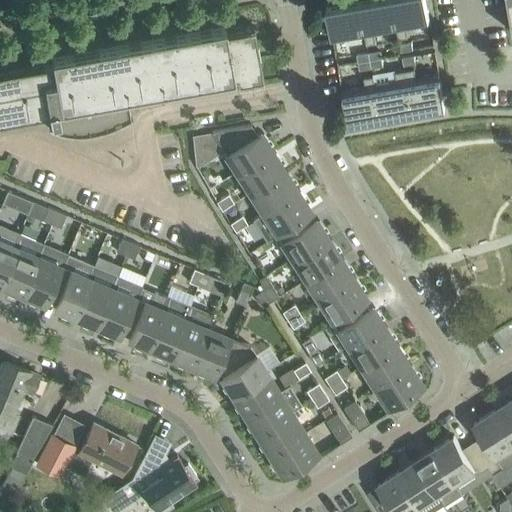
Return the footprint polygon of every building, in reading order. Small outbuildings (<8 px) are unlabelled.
[(365,34),(366,34),(360,0),(354,0),(327,5),(333,40),(365,34)] [(367,44),(376,42),(375,33),(397,29),(398,28),(392,0),(360,0),(366,34),(365,34),(367,44)] [(407,27),(430,23),(426,0),(392,0),(398,28),(397,29),(399,38),(408,36),(407,27)] [(225,30),(224,24),(73,51),(71,42),(38,48),(42,71),(0,78),(0,120),(49,111),(52,129),(50,128),(49,129),(61,134),(75,136),(83,136),(100,133),(106,132),(118,127),(133,119),(132,118),(130,119),(126,94),(233,75),(233,74),(236,74),(237,80),(262,76),(253,25),(225,30)] [(413,49),(412,41),(400,43),(402,51),(413,49)] [(382,57),(381,49),(369,52),(370,59),(382,57)] [(370,59),(369,52),(357,54),(358,62),(370,59)] [(416,62),(414,55),(403,57),(404,65),(416,62)] [(383,65),(382,57),(370,59),(372,67),(383,65)] [(372,67),(370,59),(358,62),(360,70),(372,67)] [(416,77),(415,68),(405,69),(413,114),(446,108),(439,73),(416,77)] [(381,120),(413,114),(405,69),(395,71),(397,81),(375,85),(381,120)] [(348,126),(381,120),(375,85),(374,75),(364,77),(366,86),(342,90),(348,126)] [(239,174),(273,152),(265,140),(262,142),(251,124),(212,131),(239,174)] [(251,193),(285,171),(273,152),(239,174),(251,193)] [(264,212),(297,191),(285,171),(251,193),(264,212)] [(297,191),(264,212),(256,217),(253,219),(267,240),(277,234),(276,231),(309,210),(297,191)] [(216,201),(222,210),(234,202),(228,194),(216,201)] [(52,224),(57,210),(48,207),(43,220),(52,224)] [(61,227),(66,214),(57,210),(52,224),(61,227)] [(295,261),(328,239),(320,227),(318,228),(317,227),(307,212),(310,210),(309,210),(276,231),(295,261)] [(230,223),(236,231),(247,224),(242,215),(230,223)] [(0,283),(3,284),(18,247),(14,245),(18,234),(0,225),(0,283)] [(24,293),(44,245),(18,234),(14,245),(18,247),(3,284),(24,293)] [(126,255),(131,242),(122,238),(116,251),(126,255)] [(307,280),(340,258),(328,239),(295,261),(307,280)] [(134,258),(140,245),(131,242),(126,255),(134,258)] [(63,266),(67,255),(44,245),(24,293),(45,302),(60,265),(63,266)] [(60,265),(45,302),(47,299),(54,302),(53,305),(54,306),(62,309),(63,309),(63,310),(77,315),(93,278),(89,277),(93,265),(67,255),(63,266),(60,265)] [(319,299),(353,277),(340,258),(307,280),(319,299)] [(114,287),(113,287),(118,275),(93,265),(89,277),(93,278),(77,315),(98,324),(114,287)] [(198,285),(203,272),(194,268),(188,281),(198,285)] [(207,289),(212,276),(203,272),(198,285),(207,289)] [(135,296),(140,285),(118,275),(113,287),(114,287),(98,324),(119,333),(135,296)] [(263,289),(271,301),(279,295),(271,284),(266,275),(264,276),(259,279),(261,283),(260,284),(263,289)] [(332,318),(365,297),(353,277),(319,299),(332,318)] [(245,305),(253,285),(244,281),(236,301),(245,305)] [(262,306),(271,301),(263,289),(255,294),(262,306)] [(135,296),(119,333),(119,334),(121,330),(129,334),(127,337),(133,339),(135,340),(137,341),(151,347),(166,309),(161,307),(166,297),(154,292),(150,302),(135,296)] [(166,309),(151,347),(172,356),(188,319),(185,318),(190,306),(166,296),(166,297),(161,307),(166,309)] [(372,314),(363,299),(366,297),(365,297),(332,318),(334,322),(326,327),(340,349),(348,344),(350,347),(384,326),(376,313),(373,315),(373,314),(372,314)] [(287,319),(299,312),(294,303),(282,311),(287,319)] [(213,316),(190,306),(185,318),(188,319),(172,356),(193,364),(209,327),(208,327),(213,316)] [(287,319),(293,328),(305,320),(299,312),(287,319)] [(363,367),(396,345),(384,326),(350,347),(363,367)] [(209,327),(193,364),(214,373),(230,336),(209,327)] [(234,395),(268,374),(250,345),(230,336),(214,373),(215,374),(216,370),(225,374),(229,381),(227,383),(234,395)] [(324,359),(310,336),(302,342),(316,364),(324,359)] [(269,344),(256,351),(266,369),(279,362),(269,344)] [(375,386),(408,364),(396,345),(363,367),(375,386)] [(39,374),(3,360),(0,369),(0,427),(11,432),(17,416),(12,414),(22,387),(32,391),(39,374)] [(305,362),(303,363),(293,370),(299,378),(311,371),(305,362)] [(408,364),(375,386),(390,409),(402,401),(400,398),(421,384),(408,364)] [(330,385),(341,378),(336,369),(324,377),(330,385)] [(247,415),(281,393),(268,374),(234,395),(247,415)] [(341,378),(330,385),(335,394),(347,386),(341,378)] [(312,398),(324,391),(318,383),(306,390),(312,398)] [(324,391),(312,398),(317,407),(329,399),(324,391)] [(259,434),(293,413),(281,393),(247,415),(259,434)] [(343,406),(358,429),(369,422),(354,399),(343,406)] [(511,401),(496,412),(495,409),(494,410),(511,437),(511,401)] [(493,473),(511,460),(511,437),(494,410),(474,423),(483,436),(473,443),(493,473)] [(340,442),(352,435),(337,412),(326,419),(340,442)] [(271,453),(305,432),(293,413),(259,434),(271,453)] [(32,415),(16,451),(32,457),(52,424),(32,415)] [(73,445),(64,464),(84,474),(93,457),(121,471),(135,444),(93,422),(80,448),(73,445)] [(64,464),(73,445),(74,443),(53,432),(37,464),(50,471),(55,460),(64,464)] [(305,432),(271,453),(283,473),(305,460),(307,463),(319,455),(305,432)] [(493,473),(473,443),(463,449),(454,436),(434,448),(457,483),(458,483),(456,481),(475,469),(477,473),(488,467),(492,473),(493,473)] [(457,483),(434,448),(416,460),(439,495),(444,503),(445,504),(463,492),(457,483)] [(170,501),(197,483),(194,479),(198,477),(188,463),(184,465),(177,454),(162,463),(143,454),(131,477),(97,500),(105,511),(114,511),(117,510),(118,511),(121,511),(132,505),(129,502),(145,492),(157,510),(159,509),(160,511),(161,511),(172,505),(170,501)] [(398,472),(421,507),(423,511),(430,511),(444,503),(439,495),(416,460),(398,472)] [(25,471),(12,466),(0,487),(0,508),(3,510),(25,471)] [(420,507),(421,507),(398,472),(378,484),(387,498),(376,505),(380,511),(407,511),(418,505),(420,507)] [(511,511),(511,506),(507,499),(501,503),(500,510),(498,511),(497,511),(511,511)]
